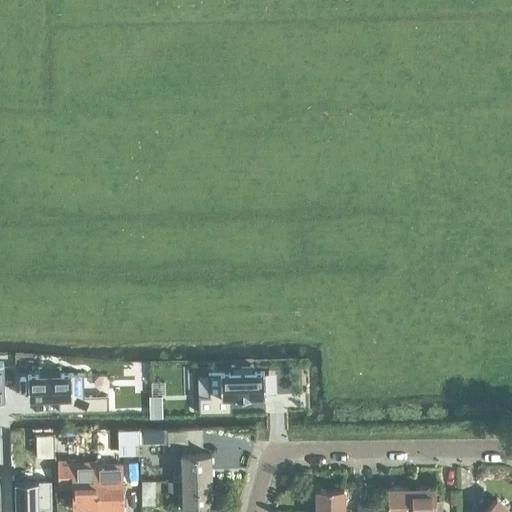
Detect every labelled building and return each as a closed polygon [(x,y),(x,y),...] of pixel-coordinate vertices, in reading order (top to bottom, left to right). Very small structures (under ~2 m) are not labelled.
[(265,371),(254,371),(254,365),(232,366),(232,372),(209,372),(210,396),(199,396),(200,412),(230,411),(229,396),(236,396),(236,397),(251,397),(251,395),(266,395),(265,371)] [(61,366),(39,367),(39,374),(28,375),(29,399),(59,398),(59,411),(109,410),(109,395),(85,396),(84,373),(61,374),(61,366)] [(162,396),(151,396),(151,417),(163,417),(162,396)] [(119,459),(139,459),(138,429),(119,430),(119,459)] [(142,443),(167,443),(166,429),(142,430),(142,443)] [(53,434),(34,434),(35,441),(35,442),(53,442),(53,434)] [(175,482),(213,480),(212,454),(184,455),(185,480),(175,481),(175,482)] [(74,460),(58,460),(59,488),(73,487),(74,509),(83,509),(83,511),(98,511),(98,507),(97,464),(86,464),(74,465),(74,460)] [(109,464),(97,464),(98,507),(125,507),(123,463),(109,464)] [(213,505),(213,480),(175,482),(175,493),(180,493),(181,506),(213,505)] [(16,511),(40,511),(41,509),(53,509),(53,481),(16,482),(16,511)] [(143,504),(156,504),(156,481),(143,481),(143,504)] [(437,487),(412,488),(412,495),(412,511),(442,511),(442,501),(437,501),(437,487)] [(412,488),(389,488),(388,511),(412,511),(412,495),(412,488)] [(318,511),(344,511),(344,489),(318,490),(318,511)] [(451,494),(451,505),(460,505),(460,494),(451,494)] [(510,511),(497,498),(482,511),(510,511)] [(357,511),(370,511),(371,503),(357,503),(357,511)]
